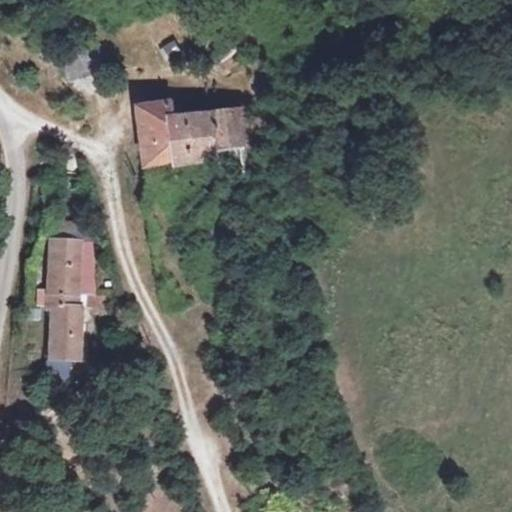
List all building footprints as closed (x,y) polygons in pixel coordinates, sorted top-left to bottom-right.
[(111,65),(99,34),(61,47),(74,80),(111,65)] [(237,68),(253,51),(237,36),(221,54),(237,68)] [(191,115),(185,96),(152,101),(164,160),(228,154),(230,179),(252,177),(247,107),(191,115)] [(224,187),(211,175),(197,189),(211,202),(224,187)] [(60,241),(57,300),(63,300),(87,301),(89,242),(60,241)] [(90,353),(92,302),(87,301),(63,300),(60,353),(90,353)] [(46,380),(68,381),(69,362),(46,362),(46,380)]
